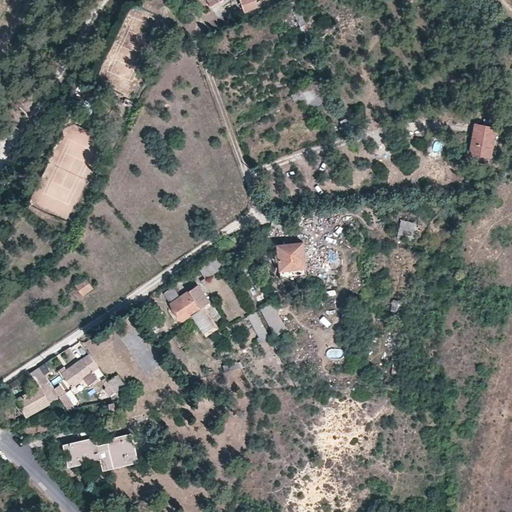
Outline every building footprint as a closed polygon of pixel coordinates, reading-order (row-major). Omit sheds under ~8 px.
[(257,4),(255,0),(240,0),(244,9),(257,4)] [(319,95),(312,80),(309,81),(310,84),(301,88),(304,94),(307,101),(319,95)] [(490,154),(495,125),(475,122),(473,131),(470,150),(490,154)] [(416,221),(401,218),(399,226),(398,226),(397,235),(405,237),(413,239),(415,231),(414,231),(416,221)] [(304,275),(301,241),(287,242),(276,243),(279,277),(304,275)] [(224,266),(217,254),(204,261),(196,266),(203,277),(199,280),(202,285),(208,282),(205,277),(224,266)] [(89,288),(82,280),(72,288),(80,296),(85,292),(89,288)] [(197,283),(187,289),(200,308),(205,305),(209,301),(197,283)] [(178,296),(171,286),(162,293),(165,297),(167,300),(168,299),(170,302),(178,296)] [(200,308),(187,289),(178,296),(170,302),(169,302),(182,321),(190,315),(202,333),(212,326),(212,325),(200,308)] [(259,307),(260,307),(274,335),(286,328),(272,301),(259,307)] [(261,340),(269,336),(258,316),(255,310),(247,314),(261,340)] [(72,384),(90,372),(97,367),(89,355),(84,358),(81,360),(63,371),(72,384)] [(222,364),(224,371),(239,367),(237,360),(222,364)] [(58,395),(53,387),(49,381),(46,377),(39,367),(32,371),(40,384),(41,385),(18,399),(28,414),(58,395)] [(117,375),(109,380),(118,395),(127,390),(117,375)] [(57,384),(53,387),(58,395),(59,396),(63,393),(57,384)] [(61,395),(69,408),(76,403),(68,391),(61,395)] [(124,409),(121,399),(109,403),(111,412),(124,409)] [(136,453),(131,432),(113,437),(113,439),(98,443),(96,436),(76,440),(63,443),(69,465),(101,458),(103,468),(114,465),(128,462),(126,456),(136,453)]
